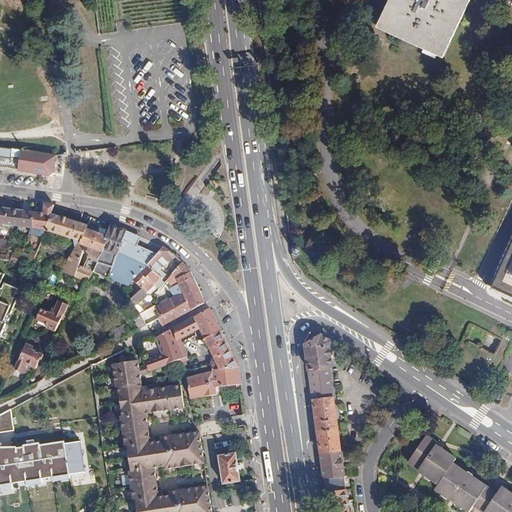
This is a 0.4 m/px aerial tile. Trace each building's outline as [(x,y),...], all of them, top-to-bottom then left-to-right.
[(441,53),(465,0),(395,0),(383,26),(441,53)] [(15,151),(14,156),(21,158),(19,171),(49,176),(55,173),(57,159),(35,155),(35,153),(15,151)] [(66,160),(57,159),(55,173),(64,175),(66,160)] [(44,213),(34,212),(31,228),(45,230),(52,213),(54,206),(45,204),(44,213)] [(20,210),(0,207),(0,224),(16,227),(20,210)] [(31,228),(34,212),(20,210),(16,227),(31,228)] [(88,225),(52,213),(45,230),(81,241),(87,228),(88,225)] [(126,229),(111,223),(107,236),(97,263),(87,282),(95,285),(99,274),(108,278),(126,229)] [(45,230),(31,228),(30,234),(41,237),(45,230)] [(97,263),(107,236),(87,228),(81,241),(79,244),(85,246),(91,248),(88,258),(93,261),(89,270),(79,266),(76,277),(87,282),(97,263)] [(129,231),(126,229),(108,278),(129,286),(134,281),(157,254),(136,245),(130,241),(129,231)] [(140,236),(129,231),(130,241),(136,245),(140,236)] [(0,251),(6,253),(9,240),(0,237),(0,251)] [(291,254),(293,257),(306,245),(289,237),(291,254)] [(62,271),(76,277),(79,266),(85,246),(79,244),(78,246),(74,247),(62,271)] [(164,246),(163,247),(157,254),(134,281),(142,289),(134,292),(130,298),(135,304),(154,285),(161,279),(162,278),(158,274),(175,255),(171,251),(164,246)] [(10,260),(19,263),(22,254),(14,252),(10,260)] [(29,267),(33,256),(23,252),(22,254),(19,263),(29,267)] [(191,271),(183,262),(178,267),(175,263),(165,274),(169,278),(167,282),(171,285),(176,279),(178,280),(170,289),(174,293),(180,291),(181,293),(155,307),(160,317),(157,319),(160,326),(163,325),(163,326),(206,303),(191,271)] [(17,280),(0,271),(0,352),(20,299),(18,298),(20,290),(14,288),(17,280)] [(165,284),(161,279),(154,285),(160,290),(165,284)] [(57,330),(70,304),(60,300),(57,309),(54,308),(52,312),(42,308),(37,318),(50,324),(49,327),(57,330)] [(160,317),(155,307),(155,305),(141,313),(147,325),(157,319),(160,317)] [(210,308),(194,317),(200,328),(202,333),(204,338),(221,331),(215,318),(210,308)] [(139,329),(147,325),(141,313),(140,313),(132,317),(139,329)] [(194,317),(174,328),(177,341),(180,340),(200,328),(194,317)] [(500,369),(511,343),(511,332),(491,323),(487,333),(500,340),(494,354),(480,347),(476,357),(500,369)] [(116,341),(131,334),(126,325),(112,332),(116,341)] [(170,362),(171,364),(180,361),(187,358),(182,344),(180,340),(177,341),(174,328),(160,335),(161,339),(168,356),(170,362)] [(226,339),(221,331),(204,338),(206,342),(204,344),(206,347),(208,346),(215,360),(211,362),(211,366),(212,371),(239,367),(235,358),(226,339)] [(329,346),(332,342),(322,335),(305,344),(324,480),(344,477),(329,370),(332,369),(329,346)] [(27,343),(16,368),(26,372),(28,368),(32,365),(37,367),(41,359),(42,359),(44,354),(33,349),(34,346),(27,343)] [(130,362),(113,365),(117,388),(118,388),(123,417),(121,417),(126,447),(128,447),(132,471),(130,471),(134,502),(136,502),(137,511),(212,511),(208,486),(170,492),(170,495),(163,497),(159,498),(155,468),(166,466),(167,470),(205,464),(200,432),(161,438),(162,442),(151,443),(146,414),(185,408),(181,386),(160,389),(159,385),(142,387),(137,356),(129,357),(130,362)] [(168,356),(147,364),(149,372),(171,364),(170,362),(168,356)] [(242,384),(239,367),(212,371),(211,366),(207,367),(209,372),(191,376),(190,372),(186,373),(187,378),(191,399),(204,397),(217,394),(216,387),(242,384)] [(234,432),(236,442),(236,443),(247,442),(245,431),(236,432),(234,432)] [(78,435),(0,445),(0,505),(88,494),(78,435)] [(511,511),(511,493),(502,487),(498,494),(453,464),(456,458),(436,445),(437,443),(426,435),(409,461),(420,469),(419,471),(438,484),(435,489),(469,511),(474,505),(483,511),(511,511)] [(223,483),(240,481),(236,453),(219,455),(223,480),(223,483)] [(348,511),(345,489),(326,492),(328,511),(348,511)]
